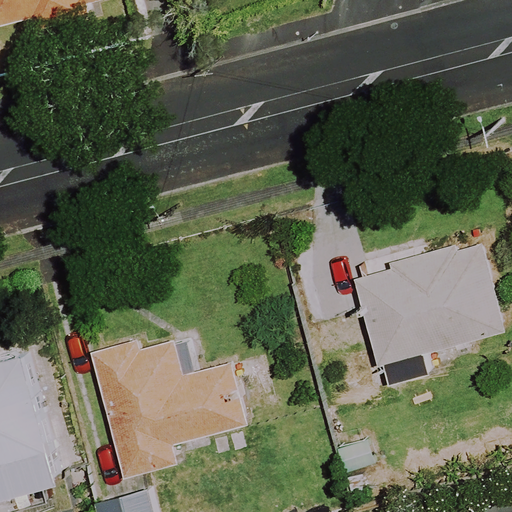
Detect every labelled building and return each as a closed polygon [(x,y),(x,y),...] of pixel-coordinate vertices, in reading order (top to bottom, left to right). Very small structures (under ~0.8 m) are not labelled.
[(0,0),(0,27),(34,19),(36,27),(98,12),(95,0),(0,0)] [(507,332),(487,250),(364,279),(389,385),(436,374),(430,351),(507,332)] [(182,464),(177,444),(259,424),(256,411),(276,407),(263,356),(186,375),(177,339),(148,346),(145,333),(98,344),(131,477),(182,464)] [(0,497),(63,482),(31,352),(0,359),(0,497)] [(162,511),(156,489),(100,503),(102,511),(162,511)]
